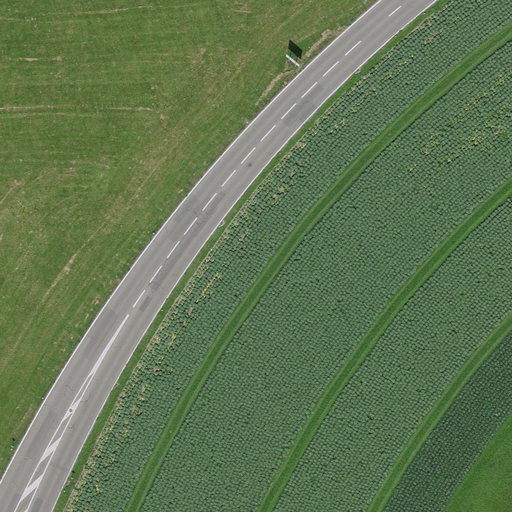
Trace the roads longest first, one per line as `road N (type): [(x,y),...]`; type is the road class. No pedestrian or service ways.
road 1 (secondary): [(144,293),(278,124),(409,0)]
road 2 (secondary): [(144,293),(47,426),(2,511)]
road 3 (secondary): [(42,511),(144,293)]
